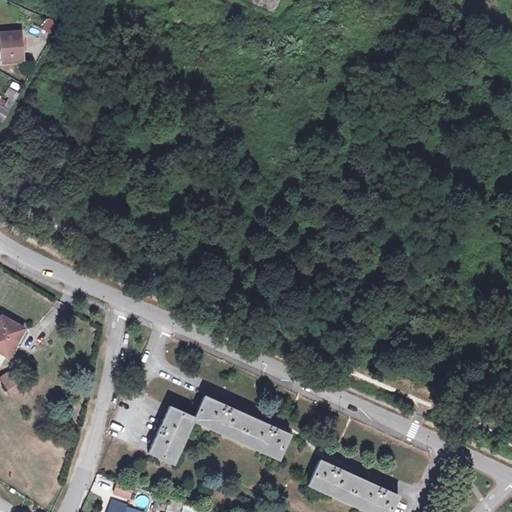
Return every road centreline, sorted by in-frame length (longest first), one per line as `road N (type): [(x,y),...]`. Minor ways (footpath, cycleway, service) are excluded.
road 1 (unclassified): [(119,306),(510,476)]
road 2 (unclassified): [(119,306),(108,392),(72,511)]
road 3 (unclassified): [(0,244),(119,306)]
